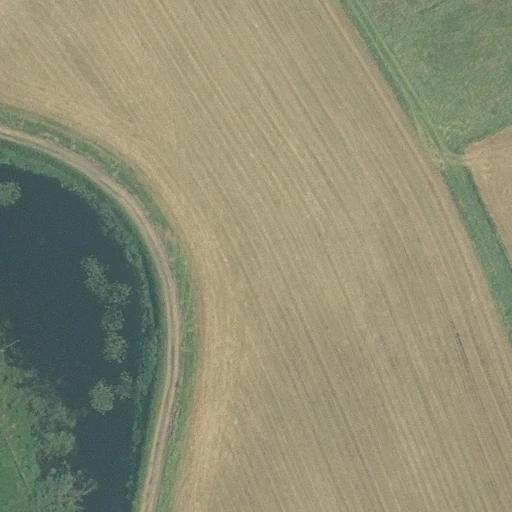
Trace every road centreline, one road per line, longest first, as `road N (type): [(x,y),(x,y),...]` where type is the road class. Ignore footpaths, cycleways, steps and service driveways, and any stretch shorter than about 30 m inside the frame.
road 1 (track): [(142,511),(167,353),(156,262),(128,211),(80,174),(0,144)]
road 2 (track): [(343,0),(511,292)]
